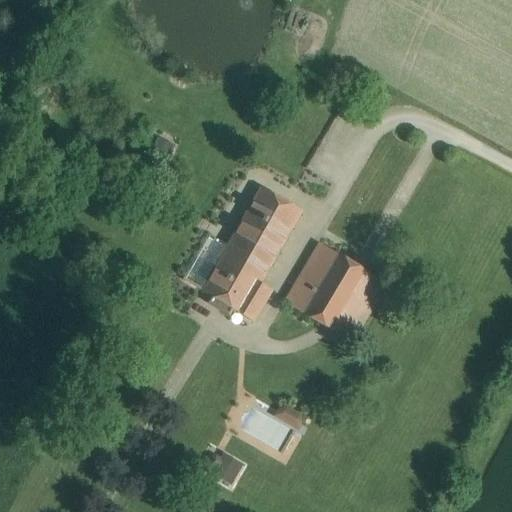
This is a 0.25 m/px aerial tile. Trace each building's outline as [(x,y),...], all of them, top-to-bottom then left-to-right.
[(172,150),(157,143),(151,156),(166,163),(172,150)] [(237,228),(226,248),(201,291),(253,323),(272,291),(260,284),(301,212),(260,189),(237,228)] [(377,279),(318,244),(284,303),(342,337),(377,279)] [(284,446),(292,427),(273,419),(276,410),(253,400),(241,428),(284,446)] [(280,405),(274,418),(298,427),(303,414),(280,405)] [(233,484),(242,469),(220,456),(211,472),(233,484)]
